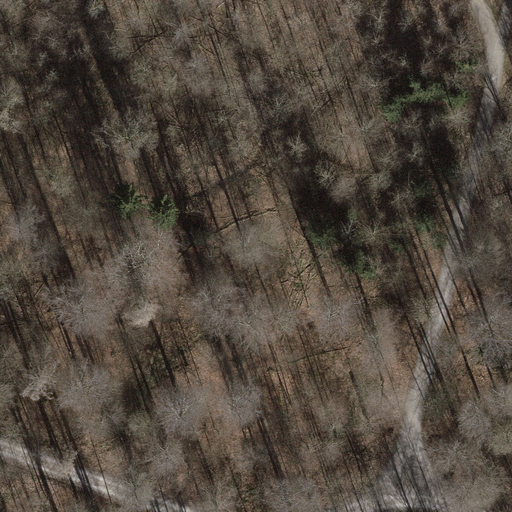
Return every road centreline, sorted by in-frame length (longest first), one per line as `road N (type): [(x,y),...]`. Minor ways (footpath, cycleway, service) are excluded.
road 1 (track): [(411,474),(418,395),(511,0)]
road 2 (track): [(189,511),(0,445)]
road 3 (track): [(472,511),(411,474),(338,511)]
